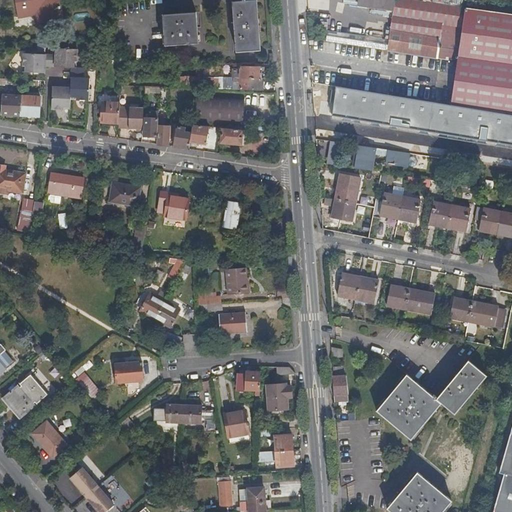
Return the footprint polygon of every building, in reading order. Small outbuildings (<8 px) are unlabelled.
[(13,0),(16,15),(33,12),(40,11),(42,23),(58,20),(54,0),(13,0)] [(233,10),(257,8),(257,0),(233,2),(233,10)] [(458,62),(452,105),(511,114),(511,13),(465,7),(433,2),(416,0),(353,0),(360,1),(359,5),(394,10),(389,51),(424,57),(458,62)] [(235,37),(259,36),(257,8),(233,10),(235,37)] [(40,11),(33,12),(35,24),(42,23),(40,11)] [(163,15),(164,39),(191,38),(197,38),(196,13),(186,13),(163,15)] [(329,30),(328,43),(388,49),(390,37),(329,30)] [(260,50),(259,36),(235,37),(236,52),(260,50)] [(71,77),(72,67),(73,49),(56,48),(55,55),(55,66),(72,67),(71,77)] [(45,66),(46,55),(24,53),(23,66),(26,66),(26,72),(45,73),(45,66)] [(45,66),(55,66),(55,55),(46,55),(45,66)] [(72,67),(71,77),(83,78),(84,68),(77,67),(74,67),(72,67)] [(240,78),(259,78),(259,67),(241,67),(241,68),(240,78)] [(240,78),(241,68),(232,68),(231,77),(233,77),(240,78)] [(64,106),(69,107),(71,87),(71,77),(70,87),(52,86),(51,108),(64,109),(64,106)] [(69,107),(69,109),(70,109),(71,99),(71,96),(76,96),(75,99),(89,100),(90,78),(83,78),(71,77),(71,87),(69,107)] [(259,90),(259,78),(240,78),(240,82),(240,90),(259,90)] [(243,124),(244,97),(195,93),(194,120),(243,124)] [(1,114),(21,115),(21,96),(2,96),(1,114)] [(21,96),(21,115),(40,116),(40,97),(21,96)] [(101,122),(119,124),(120,106),(120,104),(102,103),(101,122)] [(394,125),(407,128),(409,120),(429,123),(432,110),(397,104),(394,125)] [(119,124),(119,129),(142,130),(143,107),(120,106),(119,124)] [(371,114),(369,122),(383,125),(385,117),(371,114)] [(146,136),(157,137),(157,124),(158,118),(151,118),(151,116),(150,116),(148,116),(148,118),(145,118),(144,136),(146,136)] [(157,137),(156,145),(168,146),(169,134),(172,134),(172,130),(169,130),(169,126),(157,124),(157,137)] [(191,132),(190,142),(206,144),(209,127),(193,125),(191,132)] [(176,128),(173,147),(189,149),(190,142),(191,132),(185,132),(186,127),(178,126),(178,129),(176,128)] [(244,130),(222,128),(221,143),(242,145),(244,130)] [(330,141),(329,149),(343,151),(344,143),(330,141)] [(361,146),(357,169),(376,171),(378,156),(379,149),(361,146)] [(329,149),(327,164),(340,166),(343,151),(329,149)] [(392,151),(379,149),(378,156),(391,158),(392,151)] [(413,154),(392,151),(391,158),(390,165),(411,168),(413,154)] [(23,192),(26,173),(3,170),(3,166),(0,165),(0,192),(3,193),(3,195),(9,196),(10,191),(23,192)] [(52,173),(49,192),(62,195),(81,197),(84,178),(52,173)] [(342,173),(337,199),(356,203),(361,177),(342,173)] [(138,206),(140,187),(113,183),(110,202),(138,206)] [(189,198),(177,196),(168,195),(169,191),(161,190),(158,211),(165,212),(164,215),(186,218),(189,198)] [(62,195),(49,192),(48,201),(61,203),(62,195)] [(381,215),(399,219),(403,197),(385,193),(381,215)] [(20,232),(32,232),(34,198),(22,197),(20,232)] [(403,197),(399,219),(417,223),(421,200),(403,197)] [(356,203),(337,199),(333,218),(352,222),(356,203)] [(237,230),(241,203),(227,201),(223,227),(237,230)] [(36,202),(35,212),(43,213),(44,203),(36,202)] [(448,227),(452,206),(434,202),(430,224),(448,227)] [(471,209),(452,206),(448,227),(467,231),(471,209)] [(480,230),(497,234),(502,212),(478,207),(475,219),(481,220),(480,230)] [(511,213),(502,212),(497,234),(511,236),(511,213)] [(144,235),(146,227),(139,226),(137,240),(121,238),(120,248),(142,251),(144,235)] [(152,228),(146,227),(144,235),(151,236),(152,228)] [(181,271),(187,260),(180,259),(178,263),(175,268),(181,271)] [(192,266),(195,261),(187,260),(181,271),(176,281),(184,285),(186,281),(187,281),(194,268),(192,266)] [(176,281),(181,271),(175,268),(169,277),(176,281)] [(249,286),(247,269),(221,271),(222,289),(249,286)] [(356,299),(361,277),(343,274),(338,296),(356,299)] [(379,281),(361,277),(356,299),(375,303),(379,281)] [(406,309),(410,290),(391,286),(387,305),(406,309)] [(436,295),(410,290),(406,309),(432,314),(436,295)] [(198,293),(198,304),(200,304),(207,304),(221,303),(221,295),(208,296),(208,293),(198,293)] [(140,310),(155,318),(164,302),(149,294),(140,310)] [(469,321),(472,302),(454,298),(450,318),(469,321)] [(164,302),(155,318),(172,327),(181,311),(164,302)] [(498,307),(472,302),(469,321),(495,326),(498,307)] [(221,310),(221,303),(207,304),(208,310),(208,311),(221,310)] [(248,332),(245,312),(219,315),(220,335),(248,332)] [(197,349),(196,335),(187,336),(187,350),(197,349)] [(34,350),(38,355),(43,350),(39,345),(34,350)] [(342,349),(332,347),(332,358),(343,357),(342,349)] [(43,350),(38,355),(42,359),(47,355),(43,350)] [(455,413),(488,375),(469,360),(438,397),(434,394),(433,395),(407,374),(377,410),(412,439),(442,402),(455,413)] [(144,381),(143,363),(115,364),(116,383),(144,381)] [(341,367),(333,367),(335,395),(349,394),(346,376),(342,377),(341,367)] [(239,374),(238,390),(245,391),(246,389),(257,390),(257,395),(260,395),(261,372),(247,372),(247,374),(239,374)] [(288,397),(292,397),(292,386),(290,386),(290,381),(283,381),(283,384),(267,385),(268,399),(288,397)] [(74,385),(69,390),(73,394),(79,390),(74,385)] [(19,419),(34,406),(18,386),(3,399),(19,419)] [(91,396),(95,392),(90,386),(86,390),(91,396)] [(288,409),(288,397),(268,399),(268,410),(288,409)] [(184,423),(185,405),(167,404),(166,422),(184,423)] [(202,406),(185,405),(184,423),(202,423),(202,409),(202,406)] [(202,409),(202,423),(213,424),(214,410),(202,409)] [(511,511),(511,409),(493,469),(499,471),(485,511),(511,511)] [(250,433),(245,410),(225,414),(229,437),(250,433)] [(126,436),(136,428),(128,418),(118,426),(126,436)] [(53,457),(67,445),(47,422),(32,434),(53,457)] [(276,451),(293,450),(292,434),(275,435),(276,451)] [(294,465),(293,450),(276,451),(277,467),(294,465)] [(71,478),(86,496),(98,486),(82,469),(71,478)] [(394,511),(442,511),(453,499),(419,471),(389,507),(394,511)] [(234,505),(232,481),(221,482),(222,505),(234,505)] [(98,486),(86,496),(99,511),(104,511),(113,504),(98,486)] [(249,511),(266,510),(264,488),(248,489),(249,511)] [(123,504),(128,497),(120,492),(115,499),(123,504)]
